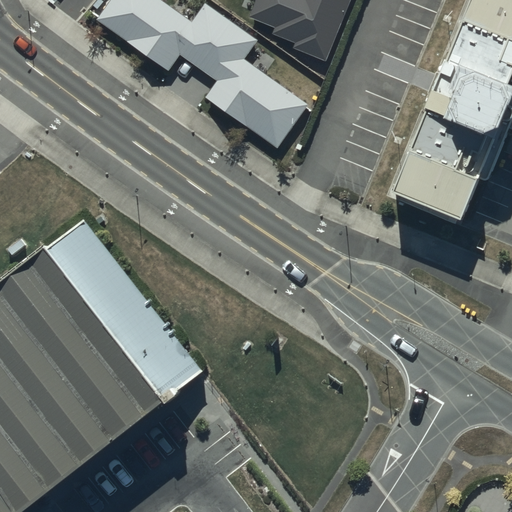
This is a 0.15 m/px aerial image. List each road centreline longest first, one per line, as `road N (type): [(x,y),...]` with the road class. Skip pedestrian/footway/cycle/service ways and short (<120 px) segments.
road 1 (residential): [(323,273),(0,41)]
road 2 (residential): [(323,273),(413,302),(511,359)]
road 3 (residential): [(456,382),(372,324),(323,273)]
road 4 (residential): [(381,511),(456,382)]
